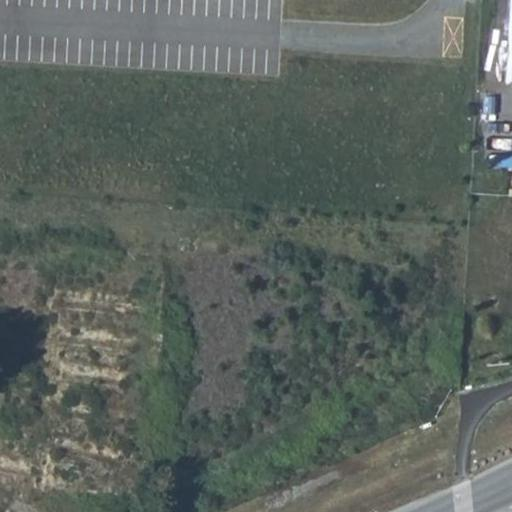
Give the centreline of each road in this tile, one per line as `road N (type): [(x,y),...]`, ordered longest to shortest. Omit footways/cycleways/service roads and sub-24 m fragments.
road 1 (unknown): [(0,7),(249,25)]
road 2 (unknown): [(439,0),(425,17),(393,28),(249,25)]
